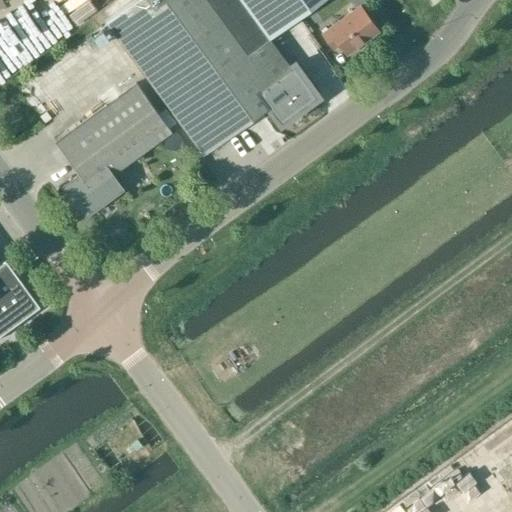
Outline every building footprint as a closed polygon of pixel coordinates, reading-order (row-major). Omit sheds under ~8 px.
[(77,19),(86,13),(76,0),(68,0),(65,3),(77,19)] [(133,0),(132,1),(105,21),(107,23),(203,154),(267,107),(268,106),(280,123),(317,96),(294,64),(290,67),(269,37),(320,0),(133,0)] [(359,5),(322,32),(333,48),(340,43),(347,54),(378,31),(359,5)] [(40,70),(50,87),(67,76),(57,60),(40,70)] [(122,188),(113,175),(172,131),(136,83),(56,142),(73,166),(79,174),(63,186),(85,216),(122,188)] [(0,262),(0,335),(6,331),(14,325),(40,306),(5,258),(0,262)] [(83,434),(50,457),(84,507),(117,484),(83,434)]
